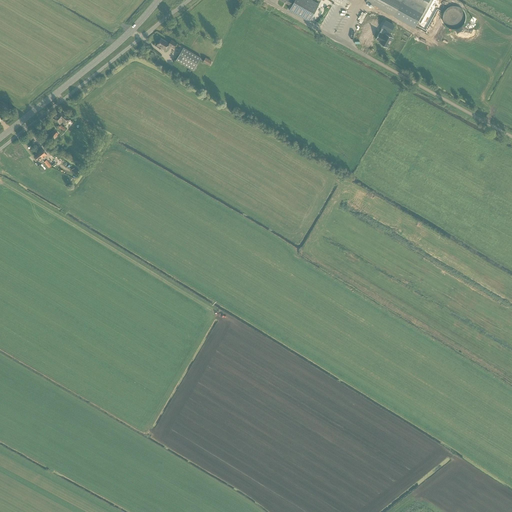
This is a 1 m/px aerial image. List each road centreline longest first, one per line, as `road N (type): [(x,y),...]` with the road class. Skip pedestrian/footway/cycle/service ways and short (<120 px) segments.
road 1 (unclassified): [(511,139),(262,0)]
road 2 (secondary): [(0,138),(116,46),(159,0)]
